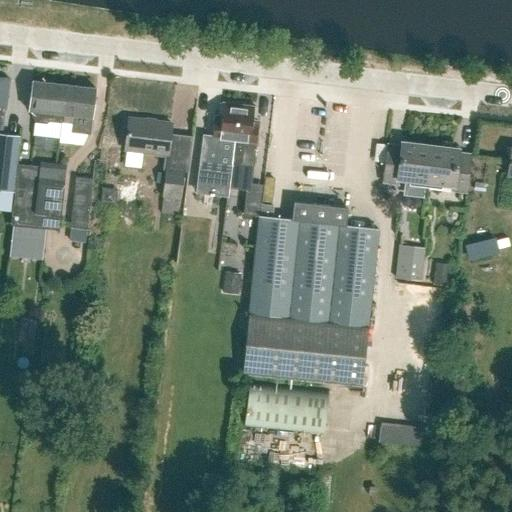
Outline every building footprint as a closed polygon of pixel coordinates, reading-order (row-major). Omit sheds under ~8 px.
[(0,129),(3,130),(4,120),(10,78),(0,76),(0,129)] [(61,122),(66,85),(32,81),(28,111),(30,111),(35,122),(47,123),(48,121),(54,114),(62,115),(61,122)] [(95,89),(66,85),(61,122),(73,124),(72,132),(87,134),(88,134),(90,118),(92,119),(95,89)] [(231,164),(238,106),(220,104),(219,113),(222,113),(221,117),(214,117),(212,137),(203,136),(198,178),(215,180),(216,167),(231,169),(231,164)] [(238,106),(231,164),(239,165),(236,190),(249,191),(256,143),(259,122),(253,121),(253,117),(255,118),(257,108),(238,106)] [(187,178),(191,143),(169,140),(171,124),(128,118),(124,150),(169,156),(167,171),(169,171),(165,202),(179,204),(182,178),(187,178)] [(47,123),(35,122),(33,137),(59,140),(61,122),(48,121),(47,123)] [(61,122),(59,140),(59,144),(81,146),(87,134),(72,132),(73,124),(61,122)] [(0,191),(14,193),(20,137),(0,134),(0,191)] [(424,197),(425,183),(430,146),(401,143),(401,147),(388,145),(384,182),(398,184),(398,180),(407,181),(405,191),(409,196),(424,197)] [(458,154),(458,150),(430,146),(425,183),(453,186),(452,191),(466,192),(471,155),(458,154)] [(59,231),(66,170),(18,165),(18,167),(10,225),(27,227),(27,226),(47,228),(47,229),(59,231)] [(328,185),(328,179),(286,172),(282,196),(339,205),(342,187),(328,185)] [(88,230),(94,181),(76,178),(70,228),(88,230)] [(260,205),(259,216),(242,373),(361,386),(378,230),(346,226),(348,208),(328,206),(327,210),(313,208),(313,204),(294,202),(291,220),(272,218),(273,206),(260,205)] [(79,255),(89,256),(93,232),(82,230),(79,255)] [(421,281),(425,248),(399,245),(395,278),(421,281)] [(240,280),(225,278),(223,292),(239,294),(240,280)] [(43,295),(34,294),(33,306),(43,306),(43,295)] [(326,389),(247,380),(241,425),(321,434),(326,389)]
